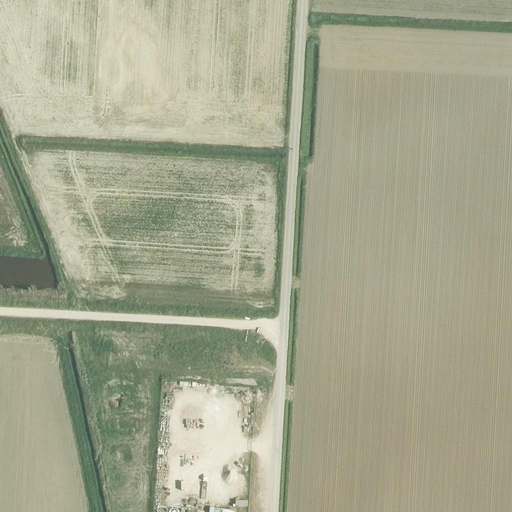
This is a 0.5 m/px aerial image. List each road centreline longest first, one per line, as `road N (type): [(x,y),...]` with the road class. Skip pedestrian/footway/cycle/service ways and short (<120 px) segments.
road 1 (unclassified): [(274,511),(303,0)]
road 2 (unknown): [(0,312),(285,326)]
